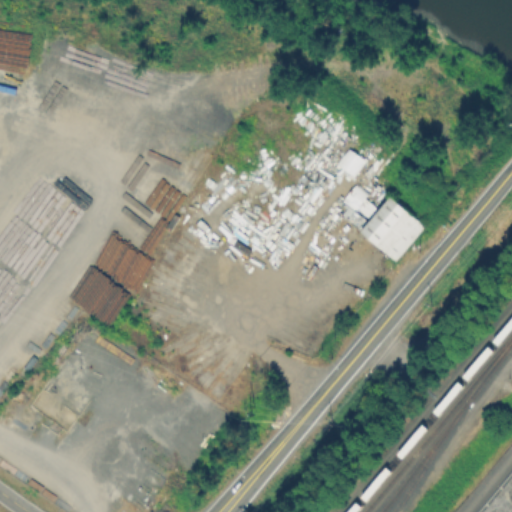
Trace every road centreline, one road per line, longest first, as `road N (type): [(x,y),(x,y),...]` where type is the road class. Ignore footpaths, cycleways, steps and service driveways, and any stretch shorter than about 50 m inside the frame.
road 1 (secondary): [(223,511),(511,171)]
road 2 (track): [(366,346),(396,356),(427,347),(511,252)]
